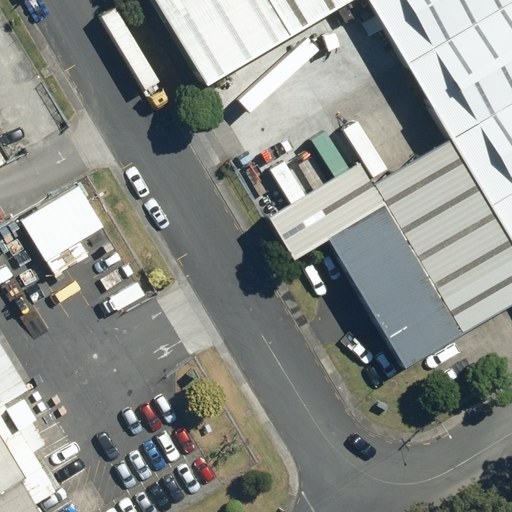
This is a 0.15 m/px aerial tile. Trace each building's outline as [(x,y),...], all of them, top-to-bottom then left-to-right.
[(144,0),(199,89),(343,0),(144,0)] [(511,0),(361,0),(443,139),(511,256),(511,0)] [(398,364),(511,298),(511,256),(443,139),(368,182),(355,159),(259,213),(285,257),(323,235),(398,364)] [(0,164),(9,160),(0,144),(0,164)] [(89,216),(73,187),(38,207),(54,235),(89,216)] [(0,511),(48,511),(0,429),(0,511)]
